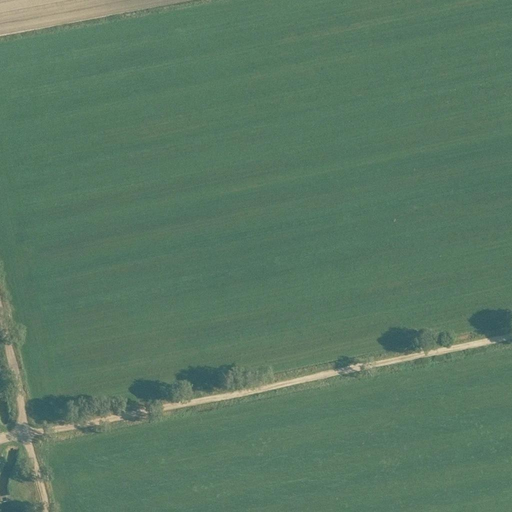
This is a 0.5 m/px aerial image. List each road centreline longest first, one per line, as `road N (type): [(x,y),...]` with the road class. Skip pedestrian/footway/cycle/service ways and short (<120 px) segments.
road 1 (track): [(26,435),(511,334)]
road 2 (track): [(26,435),(0,302)]
